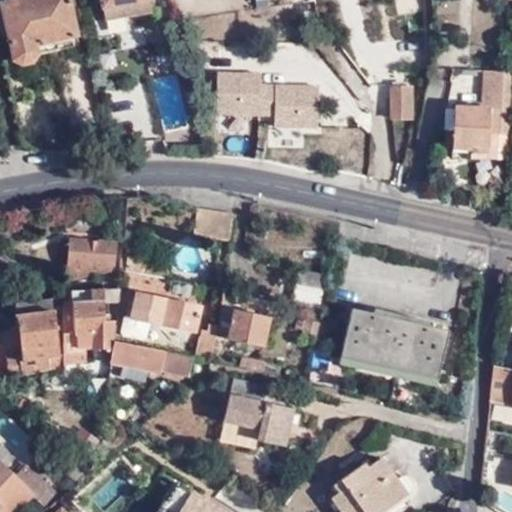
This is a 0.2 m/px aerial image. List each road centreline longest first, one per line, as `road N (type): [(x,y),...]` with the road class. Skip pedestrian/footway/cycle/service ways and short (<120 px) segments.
road 1 (tertiary): [(0,190),(98,175),(204,174),(502,237)]
road 2 (residential): [(502,237),(464,511)]
